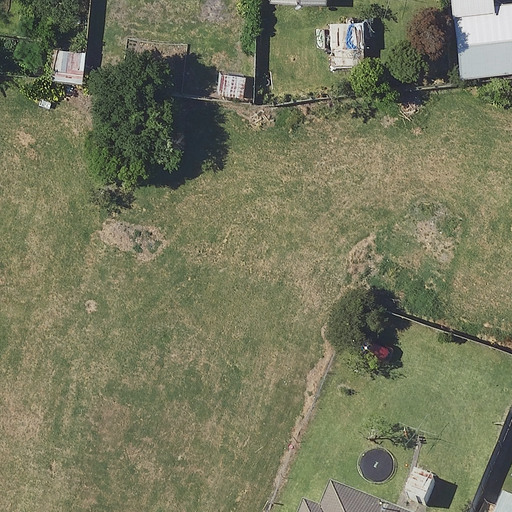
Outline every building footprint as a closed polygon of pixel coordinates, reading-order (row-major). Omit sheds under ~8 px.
[(511,0),(462,0),(472,82),(511,76),(511,0)] [(374,25),(340,24),(338,66),(372,68),(374,25)] [(96,50),(59,48),(57,83),(93,86),(96,50)] [(256,71),(220,70),(219,102),(256,103),(256,71)] [(210,415),(111,393),(84,511),(160,511),(166,489),(192,495),(210,415)] [(321,505),(318,511),(393,511),(344,492),(337,511),(321,505)]
